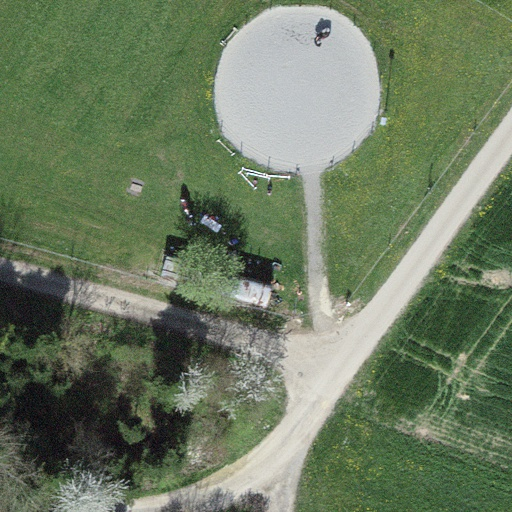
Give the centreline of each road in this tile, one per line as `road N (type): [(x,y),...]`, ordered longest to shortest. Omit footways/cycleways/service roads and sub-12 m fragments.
road 1 (track): [(330,366),(0,282)]
road 2 (track): [(330,366),(387,315),(511,142)]
road 3 (track): [(330,366),(281,458),(171,511)]
